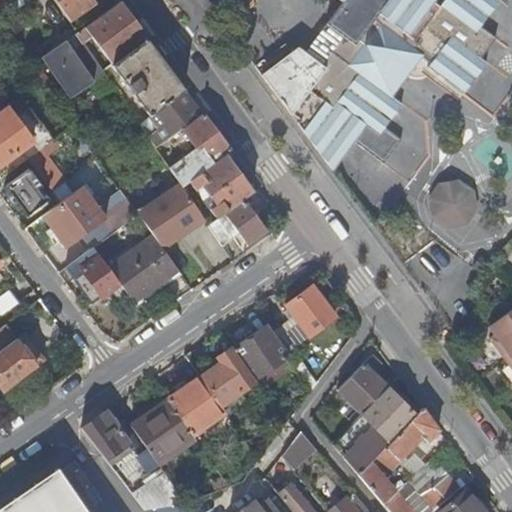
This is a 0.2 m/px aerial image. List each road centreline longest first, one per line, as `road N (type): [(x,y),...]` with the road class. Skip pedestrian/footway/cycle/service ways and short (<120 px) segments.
road 1 (unclassified): [(146,0),(319,229)]
road 2 (residential): [(319,229),(118,387)]
road 3 (residential): [(375,511),(299,421),(389,322)]
road 4 (unclassified): [(389,322),(511,493)]
road 5 (residential): [(118,387),(0,220)]
road 6 (residential): [(118,387),(0,458)]
